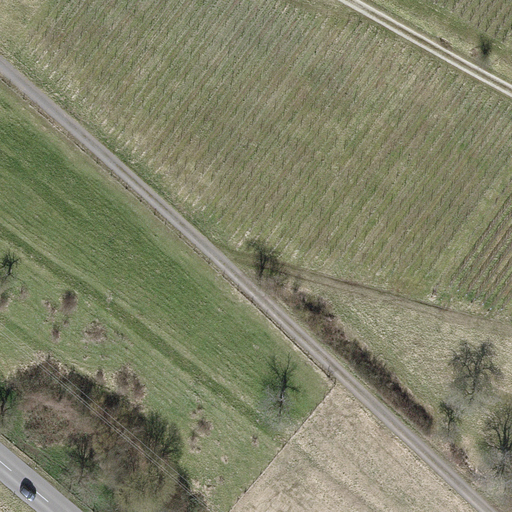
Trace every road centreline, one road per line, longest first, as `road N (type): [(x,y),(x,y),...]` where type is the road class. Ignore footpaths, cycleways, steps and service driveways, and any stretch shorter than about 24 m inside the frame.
road 1 (track): [(0,62),(205,242),(489,511)]
road 2 (track): [(511,329),(205,242)]
road 3 (track): [(349,0),(511,90)]
